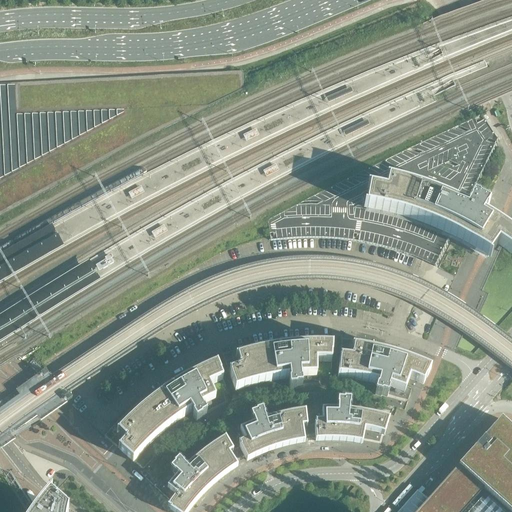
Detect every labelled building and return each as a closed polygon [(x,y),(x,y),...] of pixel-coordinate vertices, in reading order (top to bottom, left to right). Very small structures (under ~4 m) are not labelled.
[(0,215),(25,202),(243,89),(242,75),(242,72),(0,84),(0,215)] [(368,168),(346,179),(319,193),(294,206),(267,220),(269,234),(270,240),(270,241),(276,240),(295,238),(308,238),(315,238),(325,238),(334,238),(344,239),(363,242),(372,244),(382,247),(391,249),(403,253),(411,256),(422,260),(424,261),(436,267),(451,237),(436,230),(423,224),(409,219),(395,215),(381,212),(365,208),(369,189),(386,192),(388,181),(404,185),(420,190),(435,195),(448,201),(466,209),(468,206),(467,205),(499,140),(497,139),(481,115),(468,121),(447,130),(421,143),(395,155),(368,168)] [(448,201),(435,195),(420,190),(404,185),(388,181),(386,192),(369,189),(365,208),(381,212),(395,215),(409,219),(423,224),(436,230),(451,237),(463,243),(475,250),(488,258),(497,246),(511,257),(511,256),(511,237),(504,231),(489,222),(482,217),(484,214),(485,215),(488,210),(477,204),(477,203),(471,200),(468,206),(466,209),(448,201)] [(58,237),(52,226),(0,255),(0,284),(64,248),(58,237)] [(95,272),(90,263),(7,312),(0,315),(0,344),(20,332),(100,282),(95,272)] [(332,346),(332,339),(328,338),(316,338),(303,339),(291,340),(281,341),(275,342),(264,343),(251,346),(239,349),(231,352),(222,355),(235,391),(253,386),(271,382),(289,379),(289,382),(288,382),(289,389),(296,389),(296,388),(302,387),(301,381),(300,381),(300,377),(307,377),(307,379),(307,380),(309,381),(311,380),(311,379),(311,377),(316,377),(315,363),(323,363),(331,363),(331,357),(332,357),(332,346)] [(421,367),(424,360),(420,358),(416,357),(410,354),(405,352),(399,351),(392,349),(386,347),(380,346),(373,344),(367,343),(360,342),(354,341),(348,340),(341,339),(340,362),(339,362),(338,370),(337,378),(351,379),(365,382),(378,385),(377,389),(376,388),(374,395),(381,397),(381,396),(387,397),(389,392),(388,392),(389,388),(395,390),(394,392),(395,393),(396,394),(398,394),(399,393),(399,391),(404,393),(406,387),(409,380),(415,382),(423,386),(425,380),(426,380),(430,370),(421,367)] [(216,365),(214,358),(203,363),(196,366),(189,369),(181,373),(173,378),(164,384),(155,390),(148,395),(140,401),(130,410),(124,416),(117,423),(111,429),(104,437),(143,470),(156,455),(147,447),(153,441),(165,431),(178,421),(191,412),(193,416),(192,416),(196,422),(202,419),(201,418),(206,415),(203,410),(201,407),(207,403),(207,405),(209,406),(210,406),(212,405),(212,403),(210,402),(214,400),(208,387),(222,381),(220,375),(216,365)] [(337,411),(331,410),(330,410),(329,409),(327,409),(326,410),(321,411),(322,422),(315,422),(315,426),(314,426),(315,442),(324,442),(331,442),(340,442),(346,443),(355,444),(362,445),(364,431),(378,434),(384,436),(388,421),(382,420),(367,416),(357,415),(349,414),(349,412),(349,408),(350,408),(350,401),(343,400),(343,401),(337,401),(337,407),(337,411)] [(299,445),(304,444),(304,440),(302,428),(307,427),(305,412),(297,413),(296,413),(292,414),(291,414),(285,415),(283,415),(278,417),(275,417),(274,418),(270,419),(265,421),(264,417),(262,410),(256,413),(250,416),(252,421),(253,421),(254,424),(254,425),(248,427),(247,426),(246,426),(245,427),(244,427),(244,428),(244,429),(240,430),(241,432),(245,441),(238,444),(240,447),(239,448),(247,463),(252,460),(254,459),(256,458),(260,456),(264,454),(267,453),(270,452),(274,451),(279,449),(283,448),(286,447),(289,446),(294,445),(299,445)] [(511,511),(511,429),(501,420),(458,467),(508,511),(511,511)] [(212,449),(226,440),(225,438),(211,447),(198,457),(186,468),(187,469),(199,459),(212,449)] [(199,459),(187,469),(186,468),(183,465),(178,460),(174,465),(174,466),(170,470),(174,474),(175,474),(178,476),(177,477),(179,478),(175,483),(174,482),(173,481),(171,481),(170,483),(170,485),(171,486),(172,486),(169,489),(189,506),(199,494),(210,483),(222,473),(235,465),(229,454),(233,452),(226,440),(212,449),(199,459)] [(225,476),(237,468),(235,465),(222,473),(210,483),(199,494),(189,506),(169,489),(172,486),(171,486),(170,485),(167,488),(176,496),(167,508),(170,510),(170,511),(171,511),(189,511),(192,508),(202,496),(213,486),(225,476)] [(508,511),(458,467),(458,468),(417,511),(508,511)]
